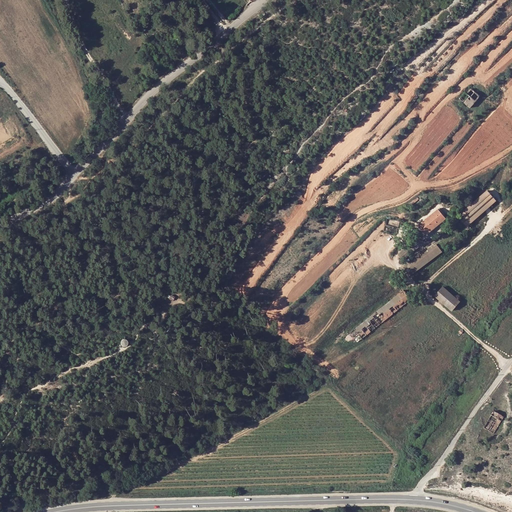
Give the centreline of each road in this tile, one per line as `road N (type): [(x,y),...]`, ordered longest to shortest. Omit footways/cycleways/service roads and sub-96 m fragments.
road 1 (secondary): [(414,499),(102,503),(45,511)]
road 2 (unclassified): [(0,228),(73,176),(176,69),(266,0)]
road 3 (track): [(508,363),(426,292),(427,282),(511,205)]
road 4 (unclassified): [(511,359),(414,499)]
road 5 (unknown): [(128,119),(80,41),(67,0)]
road 6 (track): [(73,176),(0,77)]
